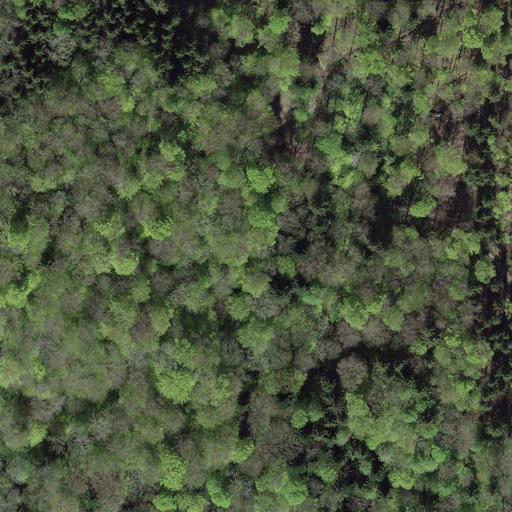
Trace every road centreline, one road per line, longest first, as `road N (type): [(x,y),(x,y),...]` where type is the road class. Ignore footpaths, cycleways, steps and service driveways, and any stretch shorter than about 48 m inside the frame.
road 1 (track): [(170,0),(271,101),(304,160),(336,193),(447,219),(511,281)]
road 2 (track): [(290,0),(325,86),(299,203),(331,308),(326,326)]
